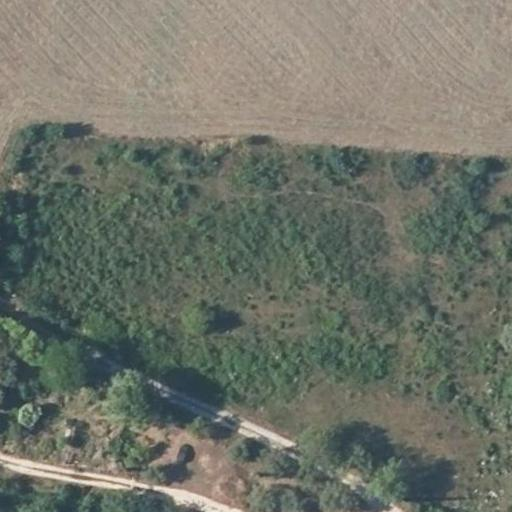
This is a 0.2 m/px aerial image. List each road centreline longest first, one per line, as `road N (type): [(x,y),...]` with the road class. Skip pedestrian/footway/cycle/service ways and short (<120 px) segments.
road 1 (track): [(385,511),(349,477),(84,359),(0,310)]
road 2 (track): [(211,511),(0,461)]
